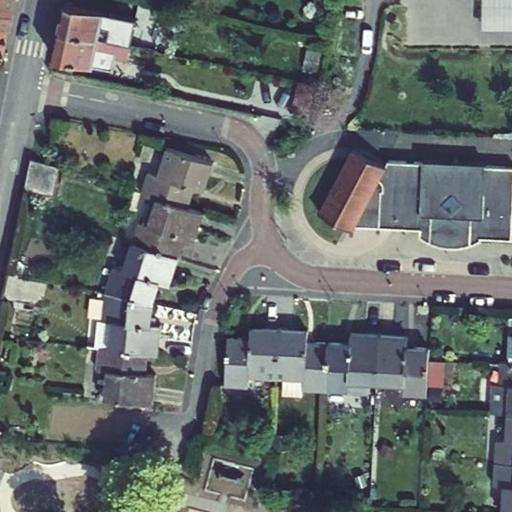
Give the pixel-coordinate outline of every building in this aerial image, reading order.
[(0,0),(0,54),(5,56),(17,7),(18,0),(0,0)] [(511,0),(482,0),(482,30),(511,30),(511,0)] [(72,9),(60,65),(101,73),(104,61),(134,67),(138,53),(107,46),(110,33),(141,39),(143,23),(72,9)] [(307,41),(291,37),(282,84),(299,88),(307,41)] [(198,66),(168,60),(162,84),(194,89),(198,66)] [(351,150),(314,212),(353,233),(359,226),(425,232),(424,242),(432,245),(443,249),(452,251),(461,250),(469,248),(469,241),(511,243),(511,168),(390,160),(386,166),(351,150)] [(105,379),(103,399),(152,405),(155,379),(146,378),(150,353),(157,354),(160,331),(151,329),(155,305),(160,287),(169,290),(184,242),(196,245),(204,217),(190,212),(194,190),(206,194),(214,165),(167,151),(159,175),(149,172),(141,197),(157,202),(149,228),(139,224),(124,270),(116,267),(106,295),(102,330),(96,330),(93,349),(98,349),(97,379),(105,379)] [(41,172),(34,202),(65,208),(73,178),(41,172)] [(19,279),(14,306),(59,315),(64,289),(19,279)] [(227,337),(224,387),(254,388),(253,380),(283,382),(282,395),(298,396),(298,392),(369,398),(369,388),(403,390),(402,399),(429,400),(432,352),(411,351),(411,340),(355,338),(355,346),(309,342),(309,333),(253,332),(253,339),(227,337)] [(511,511),(511,364),(494,363),(494,384),(486,383),(486,414),(500,414),(499,439),(492,439),(488,495),(496,495),(495,511),(511,511)]
